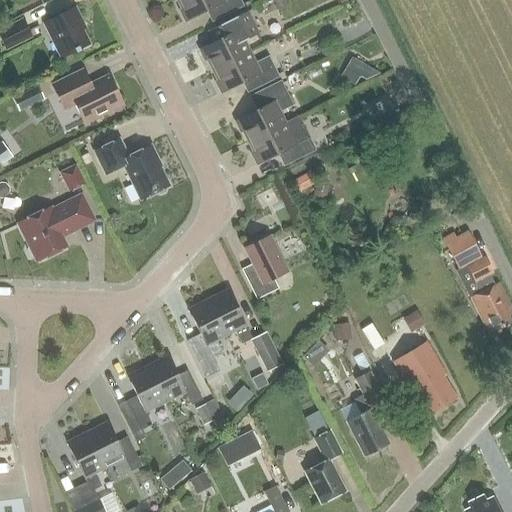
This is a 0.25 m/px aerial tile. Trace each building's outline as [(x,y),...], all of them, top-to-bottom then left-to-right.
[(176,0),(181,10),(179,11),(184,23),(206,12),(211,23),(243,8),(239,0),(176,0)] [(285,0),(272,0),(278,12),(288,6),(285,0)] [(61,59),(88,46),(76,23),(80,21),(74,9),(44,24),(61,59)] [(246,54),(248,53),(243,42),(257,35),(246,14),(214,30),(207,33),(213,44),(198,51),(204,62),(207,61),(212,71),(246,54)] [(23,19),(0,30),(0,38),(6,50),(32,37),(23,19)] [(248,53),(246,54),(212,71),(217,82),(214,83),(220,94),(241,83),(247,94),(278,78),(268,57),(254,64),(248,53)] [(351,58),(344,70),(349,73),(359,78),(361,79),(364,81),(380,74),(368,67),(356,61),(351,58)] [(84,125),(122,106),(107,77),(80,90),(73,76),(51,87),(63,110),(74,105),(84,125)] [(248,143),(284,125),(278,113),(292,106),(280,82),(248,98),(255,112),(234,122),(240,134),(242,132),(248,143)] [(43,98),(36,85),(12,97),(18,110),(43,98)] [(381,104),(367,111),(373,123),(387,115),(381,104)] [(404,112),(385,121),(390,132),(408,122),(404,112)] [(298,118),(286,124),(297,145),(309,139),(305,131),(298,118)] [(315,151),(309,139),(297,145),(286,124),(284,125),(248,143),(253,153),(250,154),(256,166),(281,153),(287,165),(315,151)] [(119,140),(94,153),(105,176),(123,167),(140,201),(168,187),(149,147),(127,158),(119,140)] [(0,169),(14,159),(3,144),(0,146),(0,169)] [(76,165),(60,173),(69,193),(86,184),(76,165)] [(308,173),(292,181),(298,193),(314,185),(308,173)] [(316,183),(314,193),(317,198),(322,199),(327,196),(329,186),(326,181),(320,180),(316,183)] [(0,199),(2,199),(8,195),(9,189),(5,184),(0,183),(0,199)] [(64,233),(64,235),(92,221),(80,198),(51,212),(49,209),(18,224),(30,247),(28,247),(27,251),(30,258),(33,259),(35,258),(37,262),(65,248),(58,236),(64,233)] [(452,234),(441,240),(447,251),(458,272),(456,273),(470,300),(485,329),(489,326),(493,333),(509,325),(506,318),(511,314),(497,286),(493,288),(486,276),(490,274),(482,257),(479,259),(469,240),(465,233),(454,239),(452,234)] [(256,272),(245,278),(256,301),(278,290),(273,280),(286,273),(268,237),(244,249),(256,272)] [(208,302),(224,335),(234,331),(241,345),(251,340),(228,292),(208,302)] [(215,340),(224,335),(208,302),(188,312),(206,348),(193,354),(205,379),(218,372),(212,359),(222,354),(215,340)] [(417,313),(403,321),(411,333),(424,326),(417,313)] [(375,323),(367,326),(375,347),(384,343),(375,323)] [(350,325),(334,327),(336,342),(351,341),(350,325)] [(267,332),(251,341),(267,373),(283,365),(267,332)] [(392,363),(399,374),(412,395),(415,393),(428,416),(455,399),(442,377),(444,375),(425,343),(392,363)] [(147,369),(163,402),(183,392),(191,406),(202,401),(186,371),(176,376),(167,358),(147,369)] [(139,431),(151,425),(144,412),(163,402),(147,369),(127,379),(136,396),(125,401),(139,431)] [(368,408),(380,402),(365,372),(353,379),(362,396),(368,408)] [(245,389),(229,406),(237,413),(252,397),(245,389)] [(387,444),(368,408),(362,396),(352,401),(360,416),(346,423),(364,457),(387,444)] [(211,420),(204,405),(194,410),(201,425),(211,420)] [(318,411),(304,419),(315,439),(329,431),(318,411)] [(106,425),(86,435),(103,468),(112,464),(119,478),(141,467),(136,458),(126,464),(106,425)] [(327,461),(340,454),(329,431),(315,439),(313,440),(324,462),(304,473),(320,504),(344,492),(327,461)] [(250,432),(217,449),(227,468),(260,451),(250,432)] [(86,435),(66,445),(90,493),(101,487),(94,473),(103,468),(86,435)] [(276,451),(275,460),(282,460),(283,452),(276,451)] [(171,471),(160,480),(169,491),(180,481),(171,471)] [(203,473),(188,481),(196,496),(211,487),(203,473)] [(287,511),(275,487),(263,493),(272,511),(287,511)] [(465,511),(499,511),(493,498),(486,502),(484,496),(469,503),(472,509),(465,511)] [(102,511),(96,499),(71,511),(102,511)]
